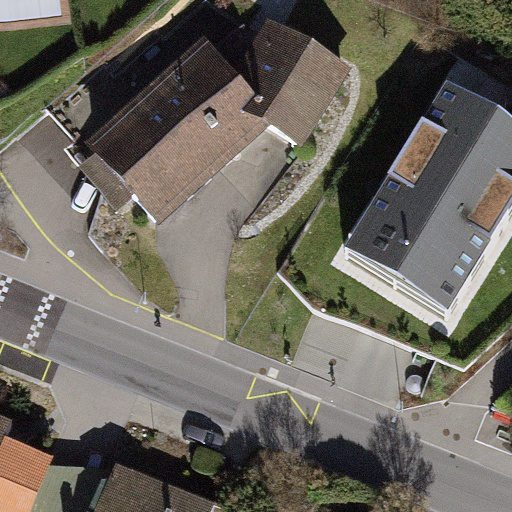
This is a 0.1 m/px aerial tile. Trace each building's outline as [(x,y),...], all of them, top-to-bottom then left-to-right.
[(208,58),(98,158),(99,159),(136,200),(157,223),(262,128),(297,150),(342,74),(275,33),(270,42),(244,27),(209,59),(208,58)] [(489,120),(448,94),(368,225),(416,254),(408,267),(462,300),(511,218),(511,133),(504,129),(488,155),(473,146),(489,120)] [(136,200),(99,159),(82,175),(120,215),(136,200)] [(416,254),(368,225),(346,259),(448,322),(462,300),(408,267),(416,254)] [(0,460),(13,428),(0,423),(0,460)] [(0,511),(30,511),(33,506),(3,496),(13,471),(0,466),(0,511)] [(33,506),(30,511),(101,511),(116,474),(47,470),(33,506)] [(116,474),(101,511),(213,511),(214,511),(118,472),(116,474)]
